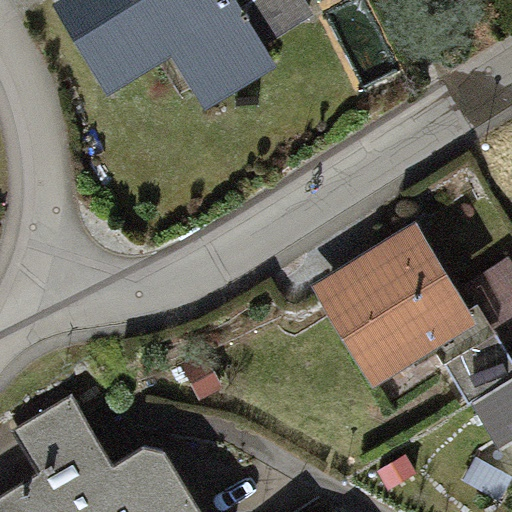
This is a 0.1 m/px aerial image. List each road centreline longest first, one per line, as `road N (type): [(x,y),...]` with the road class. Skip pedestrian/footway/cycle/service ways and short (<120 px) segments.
road 1 (residential): [(511,74),(206,267),(131,289),(23,294)]
road 2 (residential): [(0,27),(21,66),(44,156),(40,245),(23,294)]
